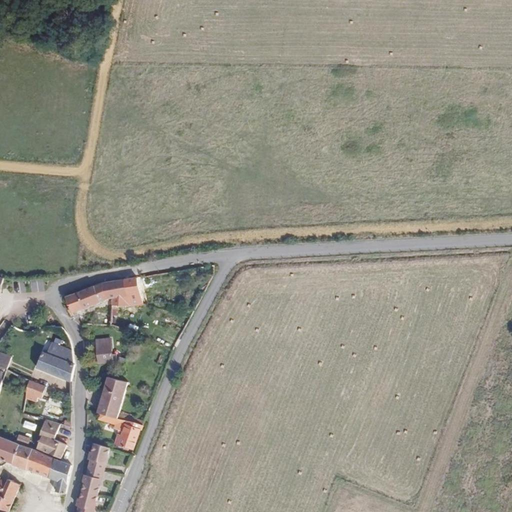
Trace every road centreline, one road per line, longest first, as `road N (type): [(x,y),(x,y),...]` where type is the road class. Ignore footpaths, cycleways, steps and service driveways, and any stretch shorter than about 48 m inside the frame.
road 1 (residential): [(235,253),(64,283),(54,296),(72,325),(81,372),(82,433),(68,511)]
road 2 (residential): [(116,511),(173,365),(235,253)]
road 3 (unclassified): [(235,253),(511,239)]
